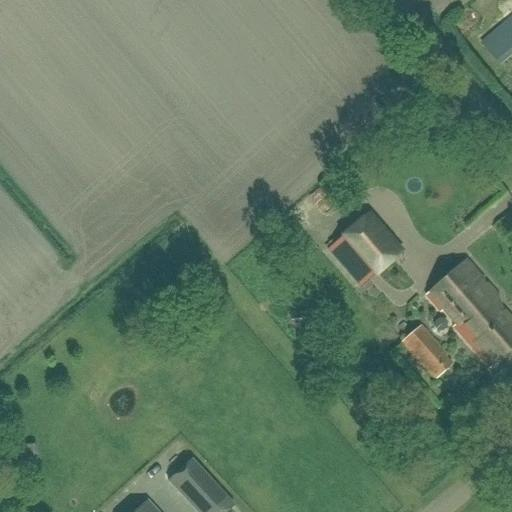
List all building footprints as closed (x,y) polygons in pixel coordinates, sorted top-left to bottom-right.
[(500,66),(511,56),(511,27),(487,49),(500,66)] [(358,290),(394,260),(363,223),(328,252),(358,290)] [(488,368),(511,347),(511,323),(498,307),(496,297),(465,261),(424,295),(488,368)] [(442,354),(419,328),(400,344),(434,382),(451,367),(440,356),(442,354)] [(167,483),(194,511),(227,511),(233,507),(191,461),(167,483)] [(155,511),(146,502),(135,511),(155,511)]
